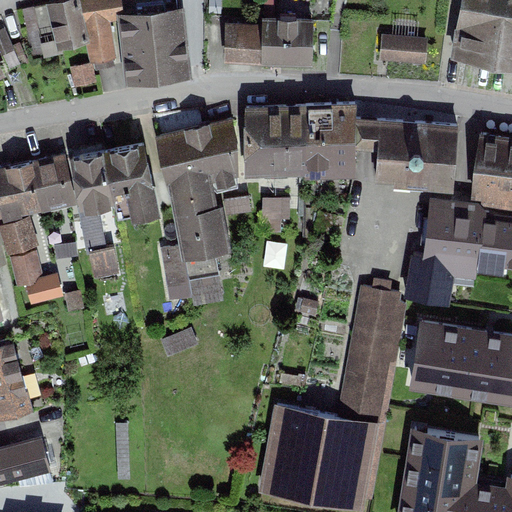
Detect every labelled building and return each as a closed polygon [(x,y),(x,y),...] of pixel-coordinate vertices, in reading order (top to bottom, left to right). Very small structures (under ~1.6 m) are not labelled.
[(89,38),(82,0),(55,0),(37,4),(43,30),(29,33),(36,54),(61,48),(60,44),(89,38)] [(182,6),(180,0),(82,0),(89,38),(92,57),(96,57),(98,65),(113,62),(112,53),(115,52),(107,18),(123,14),(182,6)] [(511,0),(463,0),(456,51),(511,60),(511,0)] [(130,76),(189,71),(182,6),(123,14),(130,76)] [(264,59),(312,59),(313,19),(265,18),(265,29),(264,59)] [(228,57),(264,59),(265,29),(230,27),(228,57)] [(384,32),(382,56),(424,60),(427,36),(384,32)] [(356,102),(307,104),(305,166),(326,166),(327,172),(354,172),(355,144),(367,144),(368,117),(356,116),(356,102)] [(307,104),(247,105),(247,168),(305,166),(307,104)] [(378,178),(453,183),(458,123),(368,117),(367,144),(380,145),(378,178)] [(239,142),(232,118),(158,136),(170,188),(174,188),(184,243),(186,254),(190,275),(217,269),(213,248),(227,245),(218,190),(238,185),(239,142)] [(511,136),(483,132),(474,191),(484,193),(483,199),(511,203),(511,136)] [(144,143),(106,150),(116,197),(120,216),(158,207),(144,143)] [(106,150),(74,157),(82,204),(116,197),(106,150)] [(65,153),(46,157),(51,177),(36,181),(43,206),(75,199),(65,153)] [(46,157),(10,165),(21,212),(43,206),(36,181),(51,177),(46,157)] [(10,165),(0,167),(0,210),(3,209),(5,216),(21,212),(10,165)] [(248,194),(227,197),(229,212),(250,209),(248,194)] [(282,196),(264,196),(264,216),(281,217),(282,196)] [(428,253),(415,251),(408,293),(447,300),(454,269),(475,272),(477,256),(511,259),(511,220),(502,220),(503,214),(483,210),(483,207),(434,202),(428,253)] [(29,216),(2,225),(11,250),(37,241),(29,216)] [(86,222),(98,282),(120,278),(114,244),(104,246),(99,220),(86,222)] [(268,265),(288,267),(291,243),(272,240),(268,265)] [(169,278),(190,275),(186,254),(184,243),(164,247),(169,278)] [(35,248),(13,254),(21,283),(43,277),(35,248)] [(344,403),(387,411),(406,306),(398,299),(399,290),(366,284),(344,403)] [(511,334),(421,321),(413,380),(511,394),(511,334)] [(31,408),(12,335),(0,338),(0,417),(31,408)] [(274,405),(262,491),(370,506),(382,420),(274,405)] [(415,425),(402,511),(511,511),(511,474),(510,474),(508,485),(472,480),(479,435),(415,425)] [(41,436),(0,447),(0,479),(49,466),(41,436)]
